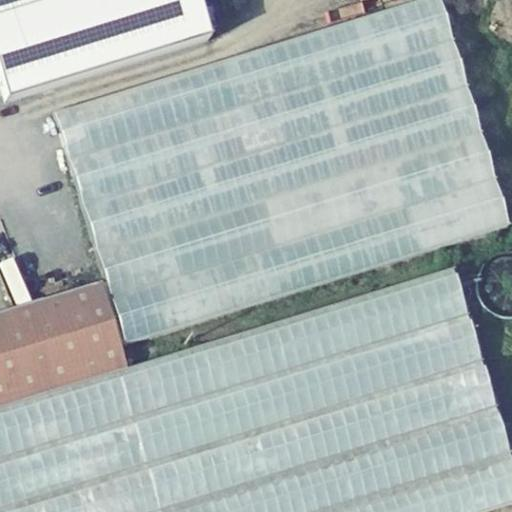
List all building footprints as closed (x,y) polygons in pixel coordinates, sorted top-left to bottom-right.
[(0,0),(0,104),(1,106),(204,43),(190,0),(0,0)] [(100,285),(119,347),(507,228),(437,0),(427,0),(48,116),(100,285)] [(0,511),(502,511),(511,509),(511,450),(458,275),(0,415),(0,511)] [(0,407),(99,377),(92,356),(119,347),(100,285),(0,315),(0,407)] [(99,377),(126,369),(119,347),(92,356),(99,377)]
